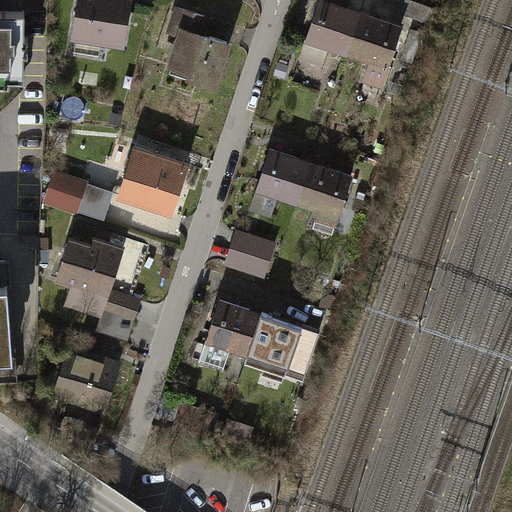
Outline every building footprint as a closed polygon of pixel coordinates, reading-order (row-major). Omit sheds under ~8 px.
[(126,0),(76,0),(70,37),(122,45),(129,0),(126,0)] [(362,82),(381,89),(403,25),(378,17),(354,9),(347,7),(349,0),(318,0),(298,58),(322,66),(327,50),(369,64),(362,82)] [(174,5),(165,32),(176,36),(165,67),(201,79),(199,85),(216,90),(231,43),(208,35),(214,18),(174,5)] [(0,108),(4,104),(25,81),(25,9),(7,9),(0,9),(0,108)] [(189,163),(133,144),(115,198),(171,217),(189,163)] [(255,190),(297,204),(311,162),(269,148),(255,190)] [(80,208),(92,175),(57,162),(45,195),(80,208)] [(353,176),(311,162),(297,204),(315,210),(313,218),(337,226),(353,176)] [(69,304),(95,311),(101,291),(118,233),(93,226),(91,233),(70,226),(55,276),(76,282),(69,304)] [(224,266),(263,279),(275,241),(236,229),(224,266)] [(0,239),(0,372),(22,378),(21,318),(34,317),(32,242),(0,239)] [(136,301),(101,291),(95,311),(91,325),(126,336),(136,301)] [(205,340),(246,354),(260,314),(219,300),(205,340)] [(246,354),(288,368),(301,328),(260,314),(246,354)] [(106,356),(72,344),(53,394),(103,412),(124,357),(108,351),(106,356)] [(219,410),(183,397),(174,424),(210,436),(219,410)]
